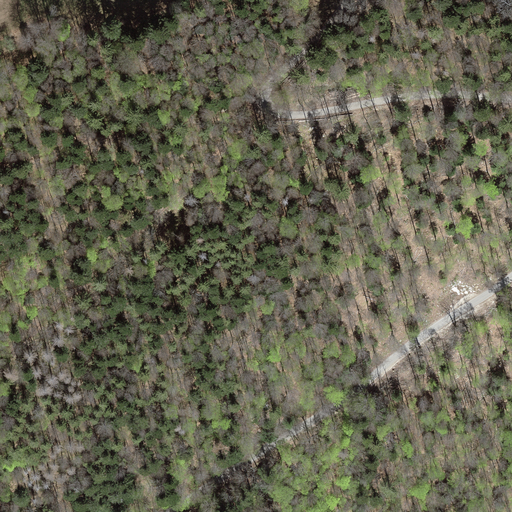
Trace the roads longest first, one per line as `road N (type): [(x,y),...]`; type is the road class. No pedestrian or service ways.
road 1 (unclassified): [(172,511),(511,273)]
road 2 (unclassified): [(511,102),(293,113),(275,104),(275,87),(349,0)]
road 3 (track): [(0,154),(119,118),(275,104)]
